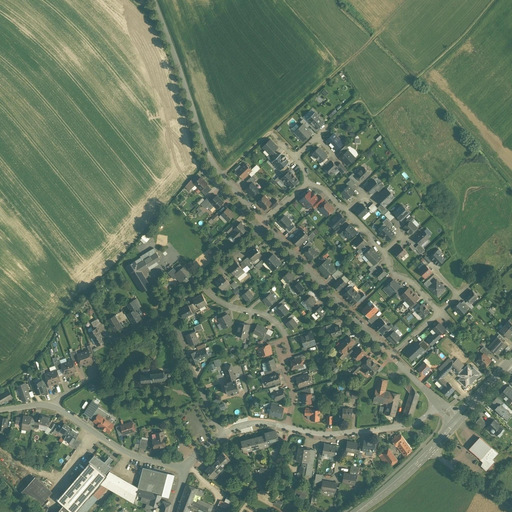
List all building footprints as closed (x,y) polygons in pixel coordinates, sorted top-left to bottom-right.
[(315,112),(308,119),(311,122),(313,125),(317,129),(324,122),(315,112)] [(312,133),(303,124),(295,132),(297,134),(297,135),(297,136),(300,139),(301,139),(304,141),(312,133)] [(334,133),(326,140),(330,144),(329,144),(332,147),(333,147),(336,150),(343,143),(334,133)] [(270,140),(263,146),(270,154),(274,151),(278,148),(270,140)] [(346,145),(340,151),(344,154),(348,150),(350,149),(346,145)] [(319,147),(312,153),(321,162),(327,156),(319,147)] [(372,149),(366,155),(369,158),(375,152),(372,149)] [(344,154),(340,157),(347,165),(355,157),(348,150),(344,154)] [(274,151),(270,154),(267,157),(270,159),(276,153),(274,151)] [(284,156),(281,154),(281,153),(280,154),(272,162),(280,171),(289,162),(289,161),(286,159),(287,158),(287,157),(285,156),(284,156)] [(332,161),(324,168),(330,174),(337,168),(338,167),(337,166),(332,161)] [(245,163),(241,167),(242,167),(237,172),(243,179),(249,173),(250,172),(252,170),(245,163)] [(347,169),(341,163),(337,166),(338,167),(337,168),(342,173),(347,169)] [(288,167),(282,173),(284,175),(289,170),(290,171),(291,169),(288,167)] [(355,175),(359,180),(361,182),(370,173),(364,167),(355,175)] [(284,175),(281,178),(291,188),(299,180),(296,177),(293,174),(290,171),(289,170),(284,175)] [(355,175),(353,173),(349,177),(351,179),(355,184),(359,180),(355,175)] [(251,176),(247,181),(250,185),(252,183),(257,179),(253,175),(251,176)] [(207,184),(201,177),(195,183),(194,183),(196,185),(198,187),(201,190),(207,184)] [(355,184),(351,179),(346,183),(348,186),(352,190),(357,186),(355,184)] [(374,179),(366,187),(372,193),(376,189),(380,186),(379,185),(374,179)] [(195,183),(191,180),(186,186),(190,190),(193,187),(196,185),(194,183),(195,183)] [(381,182),(379,185),(380,186),(376,189),(378,191),(385,186),(381,182)] [(252,183),(250,185),(246,189),(252,196),(259,190),(252,183)] [(207,184),(201,190),(206,195),(212,189),(207,184)] [(348,186),(346,188),(344,188),(344,190),(341,193),(347,199),(354,192),(352,190),(348,186)] [(386,188),(376,198),(382,204),(384,206),(392,200),(388,196),(388,195),(391,193),(386,188)] [(302,198),(300,200),(304,205),(306,202),(310,206),(314,202),(317,198),(316,197),(317,197),(312,192),(311,192),(310,191),(302,198)] [(223,202),(217,195),(211,201),(210,202),(211,202),(214,206),(217,208),(223,202)] [(264,196),(258,202),(265,209),(269,205),(271,203),(264,196)] [(317,198),(314,202),(318,206),(324,200),(320,196),(317,198)] [(208,198),(201,204),(205,208),(207,206),(211,202),(210,202),(211,201),(208,198)] [(275,199),(271,203),(269,205),(272,209),(279,203),(275,199)] [(324,200),(318,206),(320,209),(326,202),(324,200)] [(326,202),(320,209),(327,216),(330,212),(334,209),(327,202),(327,203),(326,202)] [(373,203),(368,207),(373,212),(378,208),(377,208),(373,203)] [(368,211),(362,204),(355,210),(361,217),(368,211)] [(382,204),(377,208),(378,208),(383,214),(388,210),(384,206),(382,204)] [(393,212),(401,221),(410,213),(402,204),(393,212)] [(200,206),(196,209),(201,215),(205,211),(200,206)] [(234,214),(228,208),(222,214),(228,220),(234,214)] [(220,217),(216,213),(208,221),(212,225),(220,217)] [(345,220),(339,213),(332,219),(334,221),(330,224),(334,228),(335,229),(339,226),(345,220)] [(292,222),(285,215),(278,222),(285,229),(285,228),(292,222)] [(387,218),(383,222),(387,226),(389,229),(393,225),(393,224),(387,218)] [(410,221),(404,227),(406,229),(408,232),(409,231),(411,234),(417,228),(410,221)] [(292,222),(285,228),(289,233),(296,226),(292,222)] [(244,226),(240,223),(234,229),(236,231),(240,235),(247,229),(244,226)] [(232,224),(225,230),(228,232),(229,231),(230,232),(235,227),(232,224)] [(341,228),(338,231),(342,235),(344,234),(342,232),(347,227),(344,225),(341,228)] [(347,227),(342,232),(344,234),(349,239),(356,231),(350,225),(347,227)] [(334,228),(331,231),(334,235),(338,231),(341,228),(339,226),(335,229),(334,228)] [(389,229),(387,226),(380,233),(382,235),(382,238),(385,238),(388,240),(392,236),(392,232),(391,231),(389,229)] [(302,229),(292,239),(299,246),(306,239),(309,237),(308,236),(306,234),(307,233),(305,231),(304,232),(302,229)] [(419,244),(420,245),(429,237),(423,230),(414,238),(419,244)] [(236,231),(231,235),(236,240),(240,235),(236,231)] [(313,232),(308,236),(309,237),(306,239),(309,242),(310,241),(316,235),(313,232)] [(146,233),(140,239),(145,244),(151,238),(146,233)] [(361,236),(354,242),(360,249),(364,245),(367,242),(361,236)] [(309,242),(303,247),(305,250),(312,244),(310,241),(309,242)] [(419,244),(415,248),(416,248),(420,253),(425,249),(420,245),(419,244)] [(364,245),(360,249),(357,251),(360,254),(367,248),(364,245)] [(400,245),(393,251),(400,259),(407,253),(400,245)] [(255,247),(247,253),(250,255),(253,260),(257,257),(258,258),(261,255),(255,247)] [(317,254),(311,247),(312,247),(311,247),(304,253),(311,260),(313,258),(315,258),(316,257),(316,255),(317,254)] [(157,252),(154,248),(141,256),(141,257),(143,261),(157,252)] [(367,248),(360,254),(362,256),(364,255),(364,254),(369,250),(367,248)] [(369,250),(364,254),(364,255),(369,259),(376,253),(371,248),(369,250)] [(439,249),(430,257),(438,266),(443,261),(445,259),(440,254),(442,252),(439,249)] [(141,271),(140,269),(147,265),(156,259),(157,261),(156,261),(157,261),(160,259),(157,252),(143,261),(141,257),(126,266),(127,267),(138,286),(142,292),(143,292),(142,292),(151,287),(141,271)] [(275,253),(265,261),(273,271),(283,262),(275,253)] [(376,253),(369,259),(374,264),(374,265),(377,261),(381,258),(376,253)] [(323,256),(316,263),(320,266),(326,260),(323,256)] [(320,266),(318,268),(326,276),(331,272),(335,268),(327,259),(320,266)] [(256,265),(259,268),(264,263),(262,260),(256,265)] [(157,261),(148,266),(150,269),(158,264),(157,261)] [(236,261),(233,264),(228,268),(235,276),(236,276),(243,269),(245,268),(242,265),(240,266),(236,261)] [(377,261),(374,265),(374,264),(370,267),(373,270),(375,267),(379,264),(377,261)] [(426,266),(425,265),(418,271),(425,278),(432,272),(426,266)] [(174,268),(169,272),(174,278),(176,277),(181,282),(180,282),(181,282),(186,278),(187,277),(191,274),(190,274),(184,266),(183,267),(181,269),(177,272),(174,268)] [(373,270),(369,274),(371,277),(374,274),(374,273),(378,270),(375,267),(373,270)] [(378,270),(374,273),(374,274),(380,280),(387,273),(381,267),(378,270)] [(243,269),(236,276),(237,278),(245,272),(243,269)] [(333,274),(332,275),(336,280),(343,274),(338,269),(333,274)] [(294,278),(289,272),(283,277),(288,282),(287,283),(288,283),(291,281),(294,278)] [(223,276),(216,282),(222,289),(229,283),(223,276)] [(341,278),(334,285),(339,290),(346,283),(341,278)] [(428,287),(432,284),(428,279),(423,283),(428,288),(428,287)] [(393,280),(383,289),(390,295),(395,291),(400,286),(399,285),(395,281),(393,280),(394,280),(393,280)] [(437,296),(445,288),(437,280),(432,284),(428,287),(437,296)] [(304,289),(298,282),(295,285),(292,288),(298,294),(304,289)] [(352,282),(345,288),(348,291),(352,287),(354,285),(352,282)] [(400,286),(395,291),(397,293),(403,288),(404,287),(401,284),(399,285),(400,286)] [(237,295),(242,290),(238,286),(233,290),(237,295)] [(348,291),(344,295),(348,299),(356,291),(352,287),(348,291)] [(405,291),(401,295),(401,296),(405,300),(414,293),(409,287),(405,291)] [(397,293),(396,294),(399,297),(401,296),(401,295),(405,291),(403,288),(397,293)] [(247,291),(242,295),(248,301),(254,296),(248,290),(247,291)] [(468,300),(471,303),(478,296),(471,290),(464,297),(468,300)] [(356,291),(348,299),(353,304),(358,300),(361,297),(360,295),(356,291)] [(363,292),(360,295),(361,297),(358,300),(360,302),(366,296),(363,292)] [(266,296),(263,299),(269,306),(276,300),(270,293),(266,296)] [(414,293),(405,300),(410,305),(415,301),(419,298),(414,293)] [(202,294),(193,299),(193,298),(195,302),(196,303),(197,303),(199,306),(202,304),(203,306),(207,303),(202,294)] [(310,296),(305,301),(310,307),(309,307),(310,308),(313,305),(316,302),(310,296)] [(126,304),(129,309),(133,306),(136,305),(133,300),(126,304)] [(468,300),(465,302),(470,307),(472,309),(474,307),(471,303),(468,300)] [(378,309),(371,301),(368,304),(362,310),(369,318),(372,315),(374,313),(378,309)] [(415,301),(410,305),(408,307),(411,310),(412,310),(418,304),(415,301)] [(465,302),(464,301),(461,303),(467,309),(470,307),(465,302)] [(460,302),(453,308),(461,316),(467,309),(461,303),(460,302)] [(418,304),(412,310),(414,312),(416,310),(420,306),(418,303),(418,304)] [(280,306),(275,310),(281,317),(288,311),(283,304),(280,306)] [(420,306),(416,310),(423,318),(429,312),(426,309),(427,309),(425,307),(424,307),(422,304),(420,306)] [(189,306),(180,310),(184,317),(192,313),(191,311),(189,306)] [(317,309),(314,312),(320,318),(326,313),(320,306),(317,309)] [(131,312),(128,314),(134,323),(141,319),(136,311),(135,309),(131,312)] [(115,315),(107,320),(114,332),(122,327),(120,322),(127,318),(126,317),(123,319),(120,312),(115,315)] [(223,316),(219,318),(224,328),(233,324),(227,313),(223,316)] [(292,318),(289,320),(286,323),(292,329),(298,324),(292,318)] [(97,319),(91,322),(94,328),(100,324),(97,319)] [(382,319),(374,326),(381,333),(383,331),(388,326),(382,319)] [(249,324),(239,322),(237,335),(246,337),(247,332),(249,324)] [(439,323),(433,329),(434,329),(436,332),(439,335),(445,329),(439,323)] [(266,330),(257,325),(254,332),(263,337),(266,330)] [(333,327),(330,328),(333,336),(341,333),(342,332),(341,330),(340,330),(338,325),(333,327)] [(388,326),(383,331),(385,334),(386,333),(392,328),(389,325),(388,326)] [(511,334),(511,332),(505,326),(501,331),(500,331),(506,336),(508,338),(511,334)] [(392,328),(386,333),(388,336),(394,331),(395,332),(396,330),(393,327),(392,328)] [(97,328),(89,332),(92,337),(100,332),(97,328)] [(506,336),(500,331),(501,331),(500,330),(497,332),(499,334),(504,338),(506,336)] [(195,331),(188,334),(189,338),(187,338),(190,346),(199,342),(195,331)] [(388,336),(387,337),(394,344),(400,337),(395,332),(394,331),(388,336)] [(100,332),(92,337),(97,346),(105,341),(100,332)] [(441,337),(439,335),(436,332),(434,335),(431,337),(431,336),(427,340),(432,345),(441,337)] [(312,333),(301,337),(304,347),(308,346),(312,345),(316,344),(315,343),(312,333)] [(504,338),(499,334),(497,336),(498,337),(504,342),(506,340),(504,338)] [(349,336),(338,347),(341,350),(344,353),(347,351),(347,350),(348,350),(352,345),(355,342),(349,336)] [(504,342),(498,337),(494,342),(502,349),(506,344),(504,342)] [(429,346),(423,340),(419,344),(423,349),(425,351),(429,346)] [(322,341),(315,343),(316,344),(317,349),(324,347),(322,341)] [(417,342),(406,352),(412,359),(423,349),(419,344),(417,342)] [(502,349),(494,342),(489,347),(495,352),(497,354),(502,349)] [(264,346),(258,348),(259,351),(261,353),(262,356),(272,353),(269,344),(264,346)] [(486,348),(484,346),(480,350),(484,354),(484,353),(487,356),(490,352),(486,348)] [(495,352),(489,347),(488,346),(486,348),(490,352),(493,355),(495,352)] [(205,347),(195,351),(199,361),(203,359),(203,358),(209,356),(208,353),(206,348),(205,347)] [(354,352),(352,355),(355,357),(357,357),(359,359),(366,353),(360,347),(354,352)] [(89,350),(83,352),(87,364),(90,363),(90,362),(93,361),(90,354),(89,350)] [(349,353),(346,356),(348,359),(352,355),(354,352),(352,350),(349,353)] [(195,351),(188,354),(192,364),(200,361),(199,361),(195,351)] [(342,355),(340,357),(342,359),(346,356),(349,353),(347,351),(344,353),(342,355)] [(78,354),(77,354),(79,358),(81,365),(84,364),(84,365),(87,364),(83,352),(78,354)] [(484,354),(482,355),(480,355),(478,357),(478,359),(477,361),(484,368),(491,360),(487,356),(484,353),(484,354)] [(450,357),(438,369),(441,372),(442,371),(444,369),(448,364),(452,360),(450,357)] [(220,358),(214,360),(217,366),(223,364),(220,358)] [(295,359),(291,361),(293,368),(296,367),(297,368),(299,368),(299,366),(303,365),(301,359),(301,358),(295,359)] [(372,361),(369,358),(362,365),(365,369),(364,370),(367,374),(369,372),(372,375),(379,368),(375,364),(376,364),(373,361),(372,361)] [(274,359),(265,361),(268,370),(270,369),(276,367),(274,359)] [(73,360),(67,362),(71,374),(74,373),(74,372),(77,371),(73,360)] [(452,360),(448,364),(452,368),(457,373),(461,369),(452,360)] [(62,364),(61,364),(63,368),(65,375),(68,374),(68,375),(71,374),(67,362),(62,364)] [(425,362),(418,369),(423,374),(430,367),(425,362)] [(231,364),(224,367),(228,378),(230,378),(231,381),(227,382),(228,383),(236,381),(231,364)] [(358,365),(352,371),(354,374),(360,367),(358,365)] [(461,369),(457,373),(464,380),(469,375),(461,369)] [(57,370),(51,372),(55,384),(58,383),(58,381),(61,380),(57,370)] [(156,373),(151,373),(151,372),(151,373),(150,373),(142,374),(141,375),(141,374),(142,383),(142,382),(152,381),(152,382),(152,381),(156,380),(157,381),(157,380),(161,380),(162,381),(162,380),(164,380),(165,380),(165,379),(166,377),(167,377),(169,377),(170,377),(169,377),(170,376),(171,376),(170,376),(170,374),(169,373),(168,373),(167,373),(166,373),(165,373),(164,372),(164,371),(163,372),(161,372),(161,371),(160,371),(160,372),(156,373),(156,372),(155,372),(156,373)] [(441,372),(435,378),(437,381),(441,377),(442,378),(446,374),(442,371),(441,372)] [(45,374),(47,378),(49,385),(52,384),(52,385),(55,384),(51,372),(45,374)] [(268,376),(264,378),(263,378),(264,381),(265,382),(266,382),(267,386),(275,383),(280,382),(281,382),(278,373),(273,375),(268,376)] [(308,374),(296,378),(299,387),(311,384),(310,381),(311,379),(311,378),(309,377),(308,374)] [(442,378),(441,377),(437,381),(444,387),(448,383),(442,378)] [(388,380),(378,378),(376,389),(385,391),(388,380)] [(41,381),(34,384),(37,394),(43,392),(45,391),(43,386),(41,381)] [(228,383),(225,384),(228,395),(239,391),(238,385),(236,381),(228,383)] [(444,387),(437,381),(435,383),(442,389),(444,387)] [(92,392),(98,388),(94,382),(88,387),(92,392)] [(419,395),(408,382),(403,386),(410,393),(407,402),(416,404),(419,395)] [(444,387),(442,389),(448,396),(455,389),(448,382),(448,383),(444,387)] [(25,383),(18,386),(23,401),(31,398),(25,383)] [(276,386),(270,388),(271,394),(274,393),(273,392),(279,390),(278,386),(276,386)] [(507,387),(499,395),(508,404),(511,399),(511,391),(507,387)] [(279,390),(273,392),(274,393),(275,399),(279,398),(281,399),(282,398),(283,397),(285,396),(283,389),(279,390)] [(385,391),(376,389),(373,400),(387,404),(397,406),(400,394),(385,391)] [(8,390),(0,394),(0,401),(1,403),(12,397),(8,390)] [(311,394),(303,394),(302,403),(311,403),(311,401),(311,395),(311,394)] [(416,404),(413,416),(417,417),(422,399),(419,395),(416,404)] [(112,417),(98,407),(100,405),(93,401),(84,413),(91,418),(92,417),(95,420),(94,421),(99,424),(98,426),(109,432),(114,425),(113,425),(109,422),(111,418),(112,417)] [(416,404),(407,402),(403,417),(412,420),(413,416),(416,404)] [(397,406),(387,404),(385,414),(395,416),(397,406)] [(510,412),(500,404),(499,406),(498,405),(497,406),(498,408),(496,410),(505,418),(510,412)] [(276,407),(272,406),(271,409),(270,414),(281,417),(283,408),(277,406),(276,406),(276,407)] [(352,409),(343,408),(342,417),(343,417),(352,417),(352,418),(352,408),(352,409)] [(320,410),(311,409),(305,409),(305,415),(307,415),(311,415),(311,419),(311,420),(319,421),(320,410)] [(27,417),(26,416),(24,415),(23,417),(22,424),(22,428),(25,428),(26,430),(30,430),(30,428),(31,419),(32,418),(27,417)] [(51,418),(41,415),(39,423),(49,425),(51,418)] [(8,418),(0,417),(0,427),(7,428),(8,418)] [(487,423),(480,417),(476,422),(482,428),(487,423)] [(503,428),(494,420),(487,427),(490,429),(489,430),(493,433),(494,433),(497,435),(503,428)] [(133,422),(120,425),(123,434),(136,431),(133,422)] [(51,429),(49,432),(52,434),(57,426),(55,424),(51,429)] [(71,428),(64,424),(60,431),(67,435),(71,428)] [(78,433),(71,428),(67,435),(70,437),(74,440),(76,437),(78,433)] [(163,431),(156,433),(157,439),(153,439),(154,448),(156,449),(158,449),(158,448),(166,446),(165,444),(167,442),(166,440),(164,439),(163,431)] [(271,431),(265,433),(265,435),(266,435),(268,444),(279,441),(276,431),(271,432),(271,431)] [(400,434),(392,440),(397,446),(404,440),(400,434)] [(265,435),(258,437),(260,447),(268,445),(268,444),(266,435),(265,435)] [(74,440),(72,443),(71,443),(71,445),(76,449),(81,441),(76,437),(74,440)] [(258,437),(250,439),(252,449),(260,447),(258,437)] [(491,447),(481,438),(480,438),(481,439),(471,450),(470,449),(480,459),(484,463),(481,466),(486,470),(494,461),(492,459),(498,453),(491,447)] [(148,440),(141,439),(139,448),(146,449),(148,440)] [(252,449),(250,439),(241,441),(244,451),(252,449)] [(375,441),(364,439),(363,450),(374,452),(375,441)] [(412,450),(404,440),(397,446),(405,456),(412,450)] [(358,443),(347,441),(346,451),(356,453),(356,449),(358,443)] [(336,446),(325,444),(325,443),(324,443),(323,451),(322,455),(323,455),(329,456),(329,455),(334,456),(334,457),(336,445),(336,446)] [(310,449),(299,447),(298,455),(297,460),(304,461),(308,462),(310,449)] [(389,448),(382,453),(388,462),(391,466),(398,460),(389,448)] [(235,460),(226,449),(223,452),(231,460),(233,462),(235,460)] [(315,450),(310,449),(308,462),(304,461),(303,467),(307,468),(307,467),(312,468),(315,450)] [(223,452),(221,454),(221,455),(219,457),(218,457),(226,464),(231,460),(223,452)] [(388,462),(382,453),(379,455),(386,464),(388,462)] [(105,462),(94,455),(89,461),(94,465),(105,474),(108,471),(112,466),(108,464),(105,462)] [(226,464),(218,457),(216,459),(214,461),(222,469),(226,464)] [(222,469),(214,461),(212,463),(212,464),(210,466),(210,465),(210,466),(218,473),(222,469)] [(105,474),(94,465),(87,474),(99,485),(100,484),(107,476),(105,474)] [(359,467),(351,465),(350,474),(356,476),(358,476),(359,467)] [(218,473),(210,466),(208,468),(205,470),(210,475),(213,478),(218,473)] [(168,474),(143,467),(138,487),(162,494),(163,490),(168,474)] [(138,488),(108,471),(105,474),(107,476),(100,484),(102,484),(108,488),(134,503),(136,495),(138,488)] [(356,476),(350,474),(345,473),(345,472),(343,483),(343,482),(350,483),(351,481),(355,482),(356,476)] [(99,485),(87,474),(74,488),(74,489),(67,498),(66,499),(70,502),(66,507),(71,511),(76,511),(77,511),(99,485)] [(168,474),(163,490),(169,492),(170,492),(174,475),(168,474)] [(52,492),(35,477),(22,491),(38,507),(46,499),(52,492)] [(337,483),(323,481),(321,490),(335,492),(337,483)] [(102,484),(93,495),(99,499),(108,488),(102,484)] [(187,484),(178,508),(177,511),(188,511),(190,510),(191,506),(193,501),(195,494),(197,488),(187,484)] [(65,492),(63,494),(67,498),(74,489),(74,488),(70,485),(70,486),(65,492)] [(308,492),(297,487),(295,491),(306,497),(308,492)] [(154,493),(138,488),(136,495),(142,496),(151,499),(154,493)] [(204,491),(197,488),(195,494),(202,497),(204,491)] [(55,495),(49,502),(46,499),(38,507),(44,511),(48,511),(50,510),(51,511),(54,511),(66,498),(66,499),(67,498),(63,494),(59,491),(58,491),(55,495)] [(46,499),(49,502),(55,495),(52,492),(46,499)] [(162,495),(154,493),(151,499),(150,504),(161,508),(163,501),(161,500),(162,496),(162,495)] [(71,511),(66,507),(70,502),(66,499),(66,498),(54,511),(71,511)] [(283,503),(275,498),(273,503),(281,507),(283,503)] [(168,511),(171,503),(163,501),(161,508),(160,511),(168,511)] [(197,502),(193,501),(191,506),(196,508),(199,509),(206,511),(210,511),(212,509),(209,507),(202,505),(197,502)] [(150,504),(147,503),(145,508),(147,508),(148,509),(153,511),(156,511),(155,511),(160,511),(161,508),(150,504)]
